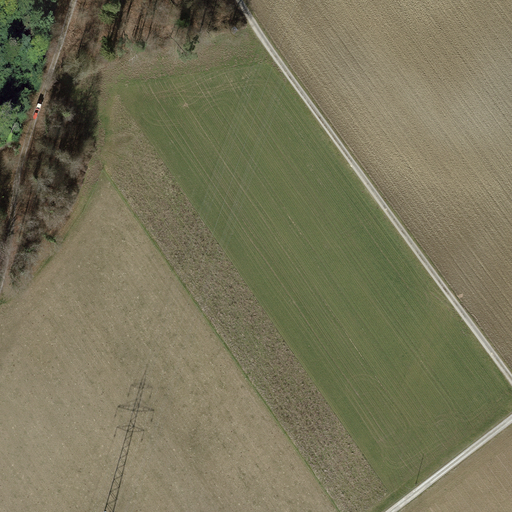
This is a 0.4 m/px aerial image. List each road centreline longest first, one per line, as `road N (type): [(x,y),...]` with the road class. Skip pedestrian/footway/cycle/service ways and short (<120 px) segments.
road 1 (track): [(511,376),(237,0)]
road 2 (track): [(0,284),(24,142),(75,0)]
road 3 (track): [(390,511),(511,416)]
